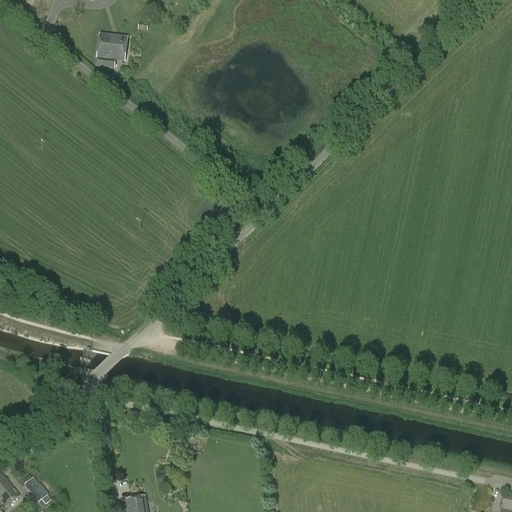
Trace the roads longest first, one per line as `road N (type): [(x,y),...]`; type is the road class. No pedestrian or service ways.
road 1 (track): [(511,485),(78,390)]
road 2 (track): [(511,418),(137,337)]
road 3 (unclassified): [(0,455),(264,213)]
road 4 (unclassified): [(264,213),(0,1)]
road 5 (unclassified): [(479,0),(264,213)]
